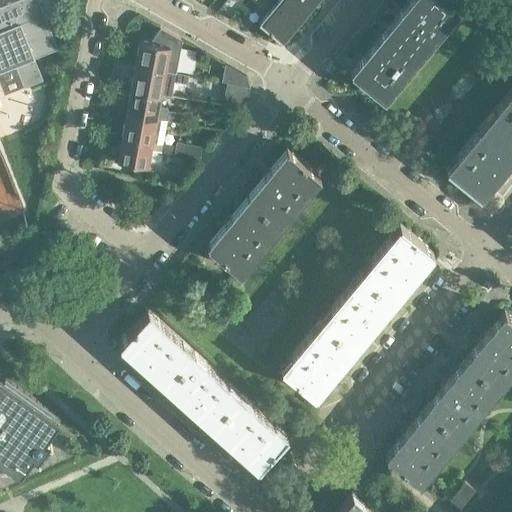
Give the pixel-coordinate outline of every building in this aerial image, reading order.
[(0,70),(15,64),(24,85),(43,78),(34,56),(58,46),(38,0),(12,0),(0,5),(0,70)] [(309,0),(276,0),(275,2),(297,21),(312,3),(309,0)] [(407,0),(390,21),(421,47),(459,0),(407,0)] [(297,21),(275,2),(259,21),(258,20),(257,21),(282,41),(283,40),(282,40),(297,21)] [(421,47),(390,21),(350,70),(382,95),(421,47)] [(165,69),(167,60),(170,44),(140,39),(135,63),(165,69)] [(178,62),(176,71),(189,74),(191,65),(178,62)] [(175,80),(176,71),(165,69),(135,63),(131,86),(160,92),(172,94),(175,80)] [(246,75),(225,63),(221,80),(249,86),(246,75)] [(189,74),(176,71),(175,80),(187,83),(189,74)] [(248,96),(249,86),(236,83),(231,106),(242,108),(247,99),(248,96)] [(127,110),(167,118),(169,110),(167,107),(158,105),(160,92),(131,86),(127,110)] [(511,86),(485,119),(511,141),(511,86)] [(127,110),(122,134),(151,139),(163,141),(167,118),(127,110)] [(167,118),(180,120),(181,112),(169,110),(167,118)] [(511,150),(511,141),(485,119),(446,168),(477,193),(511,150)] [(147,163),(151,139),(122,134),(117,158),(147,163)] [(177,140),(176,144),(175,153),(200,158),(202,145),(177,140)] [(175,153),(176,144),(163,141),(161,150),(175,153)] [(247,194),(277,220),(318,172),(287,146),(247,194)] [(247,194),(206,242),(237,268),(277,220),(247,194)] [(360,271),(391,296),(430,249),(399,223),(360,271)] [(360,271),(320,319),(351,344),(391,296),(360,271)] [(165,381),(192,351),(146,309),(118,339),(165,381)] [(511,315),(504,310),(465,358),(495,383),(511,363),(511,315)] [(351,344),(320,319),(280,367),(311,392),(351,344)] [(192,351),(165,381),(212,423),(239,392),(192,351)] [(465,358),(425,406),(456,431),(495,383),(465,358)] [(2,381),(0,379),(0,463),(20,477),(33,459),(38,462),(51,444),(46,440),(59,422),(52,416),(53,414),(54,413),(4,378),(3,379),(4,379),(2,381)] [(239,392),(212,423),(258,464),(285,434),(239,392)] [(456,431),(425,406),(385,454),(416,479),(456,431)] [(475,490),(476,491),(477,490),(463,479),(463,480),(464,481),(451,497),(450,496),(449,497),(463,508),(463,507),(462,506),(475,490)] [(372,511),(350,492),(331,511),(372,511)]
